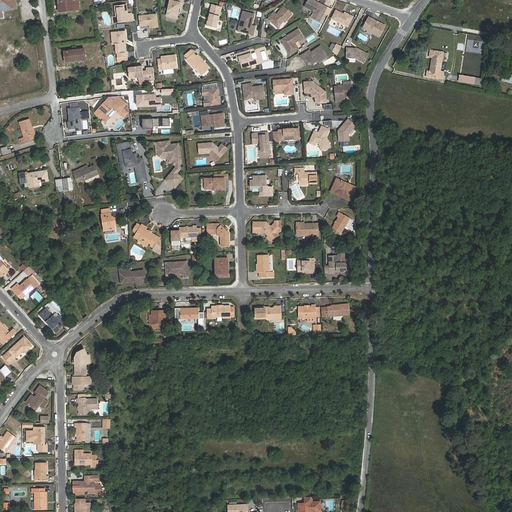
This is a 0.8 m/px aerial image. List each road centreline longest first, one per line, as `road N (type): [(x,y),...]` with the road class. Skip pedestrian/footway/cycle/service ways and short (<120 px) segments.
road 1 (tertiary): [(373,286),(370,95),(415,17)]
road 2 (tertiary): [(358,511),(374,366),(373,286)]
road 3 (residential): [(54,354),(113,301),(243,291)]
road 4 (residential): [(62,511),(54,354)]
road 5 (residential): [(243,291),(373,286)]
